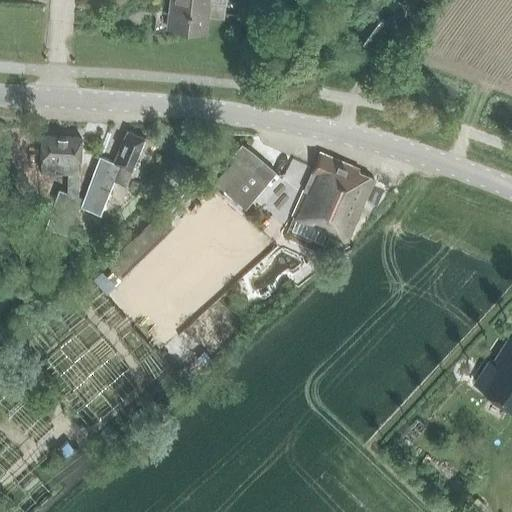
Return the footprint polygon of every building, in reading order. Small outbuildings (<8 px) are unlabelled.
[(224,3),(208,1),(208,0),(169,0),(166,28),(204,32),(207,15),(222,17),(224,3)] [(386,20),(392,12),(376,0),(373,0),(368,7),(366,6),(348,31),(363,42),(364,41),(371,46),(388,22),(386,20)] [(100,214),(120,166),(131,170),(145,138),(127,130),(113,162),(99,156),(80,206),(100,214)] [(80,161),(81,138),(41,136),(40,159),(39,171),(79,173),(80,161)] [(214,184),(226,195),(248,170),(265,185),(275,173),(241,143),(230,155),(235,159),(214,184)] [(347,241),(374,178),(357,173),(359,169),(320,152),(291,217),(347,241)] [(68,235),(81,198),(58,189),(45,227),(68,235)] [(174,227),(160,212),(105,265),(120,280),(174,227)] [(511,341),(509,339),(493,363),(490,360),(475,383),(511,407),(511,341)]
